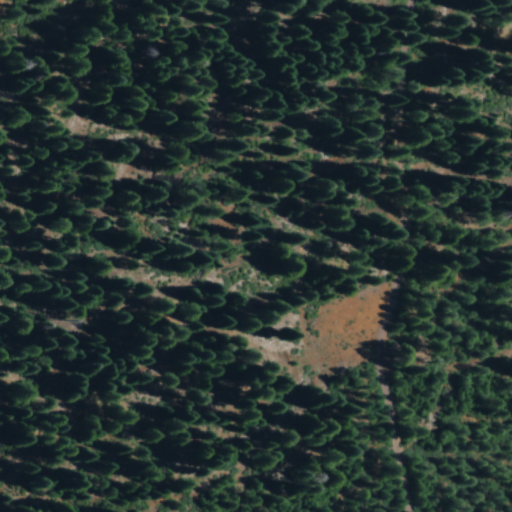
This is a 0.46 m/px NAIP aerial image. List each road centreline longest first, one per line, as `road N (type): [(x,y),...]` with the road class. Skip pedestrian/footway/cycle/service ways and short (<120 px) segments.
road 1 (track): [(428,511),(431,467),(409,423),(403,311),(420,299),(425,165),(398,149),(431,0)]
road 2 (track): [(0,140),(36,76),(36,0)]
